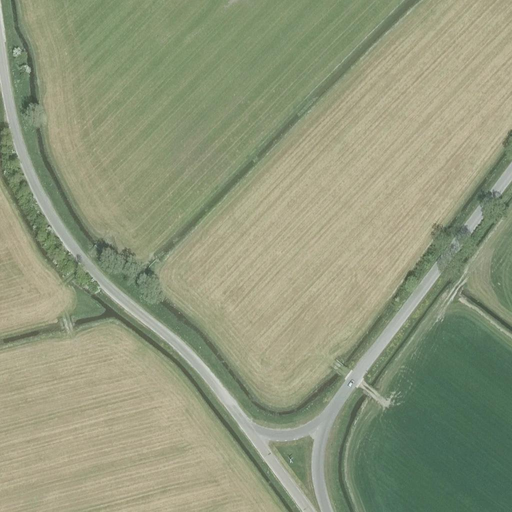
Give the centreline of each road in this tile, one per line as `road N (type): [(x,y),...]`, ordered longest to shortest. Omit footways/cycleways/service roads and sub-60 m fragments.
road 1 (tertiary): [(249,430),(189,356),(69,244),(30,177),(0,47)]
road 2 (tertiary): [(325,422),(511,172)]
